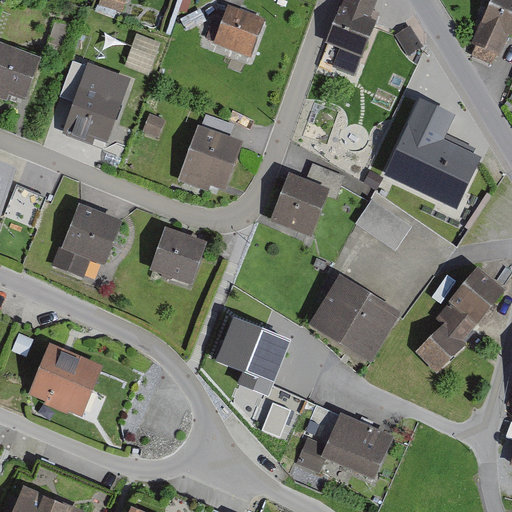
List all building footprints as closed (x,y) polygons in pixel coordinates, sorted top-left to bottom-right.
[(127,0),(100,0),(98,8),(123,16),(127,0)] [(379,0),(344,0),(319,65),(357,80),(377,28),(369,25),(379,0)] [(511,0),(493,0),(472,49),(475,50),(471,59),(492,69),(497,59),(499,61),(509,40),(511,41),(511,0)] [(266,25),(228,10),(223,23),(215,20),(206,42),(215,45),(214,49),(251,63),(266,25)] [(73,31),(55,25),(48,45),(66,52),(73,31)] [(409,32),(394,40),(409,65),(423,56),(409,32)] [(161,47),(136,38),(124,70),(149,79),(161,47)] [(41,66),(0,50),(0,103),(7,106),(9,100),(25,107),(41,66)] [(131,85),(87,70),(63,139),(93,149),(95,144),(108,149),(131,85)] [(456,113),(421,98),(386,174),(456,206),(479,156),(443,140),(456,113)] [(166,123),(150,117),(143,134),(159,141),(166,123)] [(235,127),(206,117),(200,133),(229,144),(232,136),(235,127)] [(200,133),(198,132),(178,185),(209,197),(210,192),(226,197),(244,149),(229,144),(200,133)] [(305,187),(288,181),(271,227),(312,243),(329,198),(336,201),(345,179),(313,167),(310,176),(305,187)] [(0,226),(17,179),(0,172),(0,226)] [(47,202),(16,189),(4,217),(35,230),(47,202)] [(412,229),(372,200),(355,224),(395,252),(404,240),(412,229)] [(123,228),(79,211),(63,252),(59,250),(51,270),(83,282),(90,265),(106,271),(123,228)] [(207,249),(165,234),(150,276),(192,290),(207,249)] [(508,292),(479,267),(438,318),(446,324),(417,351),(439,373),(468,344),(466,341),(508,292)] [(401,323),(339,283),(310,330),(372,369),(401,323)] [(282,338),(234,320),(215,370),(262,389),(282,338)] [(104,362),(50,339),(28,392),(45,399),(43,403),(67,412),(69,409),(82,414),(104,362)] [(303,406),(288,399),(280,416),(296,423),(303,406)] [(395,444),(318,407),(302,440),(307,442),(296,466),(320,477),(326,465),(374,488),(395,444)] [(87,511),(89,508),(24,482),(11,511),(87,511)] [(154,511),(132,503),(127,511),(154,511)]
